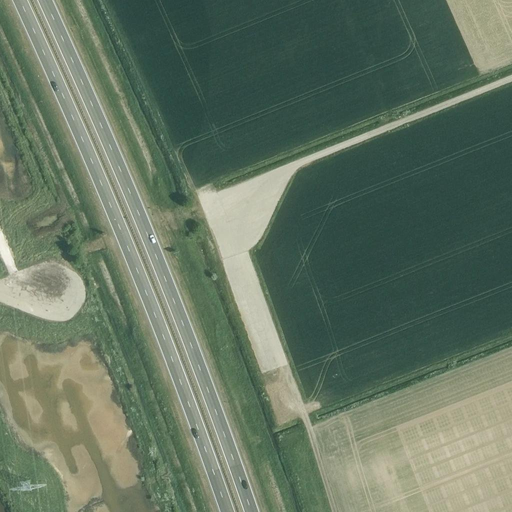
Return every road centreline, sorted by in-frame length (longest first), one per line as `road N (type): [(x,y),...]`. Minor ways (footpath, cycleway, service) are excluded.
road 1 (trunk): [(20,0),(120,225),(226,511)]
road 2 (trunk): [(249,511),(180,316),(45,0)]
road 3 (unclassified): [(284,172),(240,263),(271,351),(258,357),(204,202)]
road 4 (unclassified): [(284,172),(511,81)]
road 5 (unclassified): [(0,295),(57,310),(68,300),(68,284),(35,272)]
